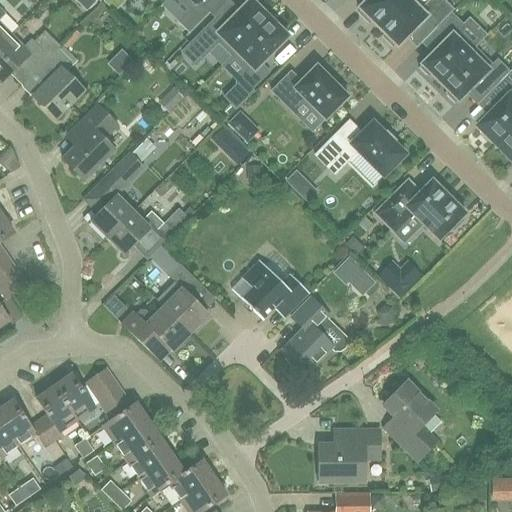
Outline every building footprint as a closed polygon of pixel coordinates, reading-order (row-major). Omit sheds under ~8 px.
[(210,12),(200,2),(202,0),(179,0),(190,10),(177,23),(188,34),(210,12)] [(371,22),(377,28),(404,0),(366,0),(358,9),(360,11),(357,14),(368,24),(371,22)] [(436,29),(450,14),(453,10),(443,0),(441,0),(434,8),(428,2),(419,10),(409,0),(404,0),(377,28),(384,35),(381,37),(392,48),(394,45),(396,47),(426,18),(436,29)] [(221,66),(268,19),(250,1),(227,23),(219,15),(189,45),(203,58),(218,43),(230,56),(221,66)] [(0,45),(11,35),(0,24),(0,20),(6,14),(0,7),(0,45)] [(436,29),(432,32),(443,43),(418,68),(429,80),(432,77),(439,84),(474,48),(457,31),(462,26),(450,14),(436,29)] [(287,38),(268,19),(221,66),(222,67),(231,57),(246,71),(239,78),(251,90),(268,73),(260,64),(287,38)] [(36,72),(59,49),(59,48),(44,33),(35,42),(32,39),(23,48),(11,35),(0,45),(0,81),(1,83),(20,63),(32,75),(36,72)] [(477,83),(488,94),(506,76),(509,73),(497,61),(492,66),(474,48),(439,84),(446,91),(444,94),(455,105),(477,83)] [(59,49),(36,72),(47,83),(33,97),(55,119),(83,91),(66,73),(74,65),(59,49)] [(271,92),(291,112),(303,99),(325,121),(348,98),(316,66),(300,82),(290,73),(271,92)] [(511,81),(506,76),(488,94),(499,105),(477,127),(489,139),(488,140),(495,146),(511,128),(511,81)] [(235,109),(247,98),(235,86),(224,98),(235,109)] [(105,141),(118,128),(96,106),(66,136),(75,146),(62,159),(85,181),(115,151),(105,141)] [(347,148),(334,136),(314,156),(327,169),(331,165),(337,172),(356,152),(382,178),(405,156),(392,143),(393,142),(386,135),(385,136),(372,123),(347,148)] [(511,128),(495,146),(501,152),(511,162),(511,128)] [(157,138),(137,148),(144,163),(164,152),(157,138)] [(242,165),(248,154),(234,147),(228,158),(242,165)] [(115,188),(139,164),(129,154),(105,178),(115,188)] [(306,200),(317,189),(300,172),(289,182),(306,200)] [(407,181),(393,195),(374,214),(394,234),(412,216),(438,242),(450,230),(452,232),(463,221),(461,219),(465,215),(431,181),(419,193),(407,181)] [(97,207),(101,211),(90,222),(107,238),(132,213),(112,192),(113,192),(112,191),(111,192),(97,207)] [(141,221),(132,213),(107,238),(123,255),(134,245),(138,249),(156,231),(166,241),(188,219),(178,209),(164,224),(151,211),(141,221)] [(2,217),(0,217),(0,244),(14,235),(2,217)] [(0,246),(0,290),(7,301),(27,286),(0,246)] [(164,266),(175,256),(167,248),(156,258),(164,266)] [(262,320),(273,309),(283,319),(290,312),(308,294),(288,274),(281,282),(258,260),(230,289),(262,320)] [(392,262),(377,277),(400,300),(423,277),(408,262),(400,270),(392,262)] [(163,307),(190,334),(208,316),(190,298),(202,286),(181,265),(169,277),(181,289),(163,307)] [(304,374),(331,347),(334,351),(339,351),(344,350),(346,345),(345,339),(331,326),(326,326),(322,323),(328,318),(309,299),(292,316),(305,328),(282,352),(304,374)] [(0,327),(9,321),(0,306),(0,327)] [(159,362),(170,350),(172,352),(190,334),(163,307),(145,325),(133,313),(122,325),(159,362)] [(96,377),(101,383),(111,376),(106,369),(96,377)] [(54,387),(77,420),(95,408),(93,407),(80,387),(72,375),(54,387)] [(90,390),(97,400),(118,386),(111,376),(101,383),(90,390)] [(86,384),(90,390),(101,383),(96,377),(86,384)] [(383,406),(395,418),(384,428),(416,461),(436,442),(420,426),(435,412),(407,383),(383,406)] [(80,387),(93,407),(99,403),(97,400),(90,390),(86,384),(80,387)] [(97,400),(99,403),(104,411),(125,396),(118,386),(97,400)] [(41,419),(56,440),(62,435),(60,432),(77,420),(54,387),(37,400),(47,415),(41,419)] [(125,396),(104,411),(111,420),(132,406),(125,396)] [(0,409),(0,419),(18,446),(36,434),(45,447),(56,440),(41,419),(31,426),(14,400),(0,409)] [(115,444),(148,421),(136,404),(132,406),(111,420),(103,426),(115,444)] [(0,457),(1,459),(18,446),(0,419),(0,457)] [(160,439),(148,421),(115,444),(127,461),(160,439)] [(334,431),(334,446),(319,446),(320,482),(363,482),(363,459),(379,459),(379,431),(334,431)] [(83,459),(93,451),(85,439),(74,446),(83,459)] [(139,479),(172,456),(160,439),(127,461),(139,479)] [(95,476),(105,469),(97,456),(86,464),(95,476)] [(151,497),(203,461),(202,461),(184,474),(172,456),(139,479),(151,497)] [(181,502),(215,478),(203,461),(151,497),(169,485),(181,502)] [(452,475),(428,481),(430,491),(454,485),(452,475)] [(511,498),(511,477),(490,478),(491,499),(511,498)] [(215,478),(181,502),(188,511),(203,511),(227,496),(215,478)] [(20,487),(28,498),(40,490),(32,479),(20,487)] [(111,501),(120,492),(110,481),(101,491),(111,501)] [(28,498),(20,487),(15,491),(8,496),(15,506),(28,498)] [(122,511),(131,502),(120,492),(111,501),(122,511)] [(368,511),(368,495),(337,495),(336,511),(368,511)]
